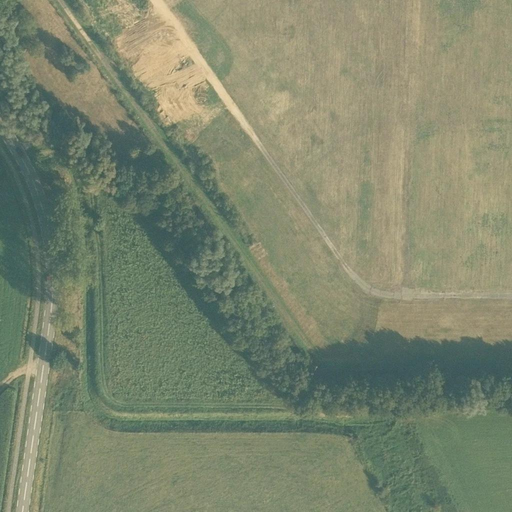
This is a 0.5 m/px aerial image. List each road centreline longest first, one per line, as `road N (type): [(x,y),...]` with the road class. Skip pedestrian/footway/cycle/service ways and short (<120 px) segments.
road 1 (track): [(157,0),(362,285),(407,296),(511,294)]
road 2 (secondary): [(23,511),(52,292),(50,244),(41,203),(0,122)]
road 3 (track): [(511,401),(287,406)]
